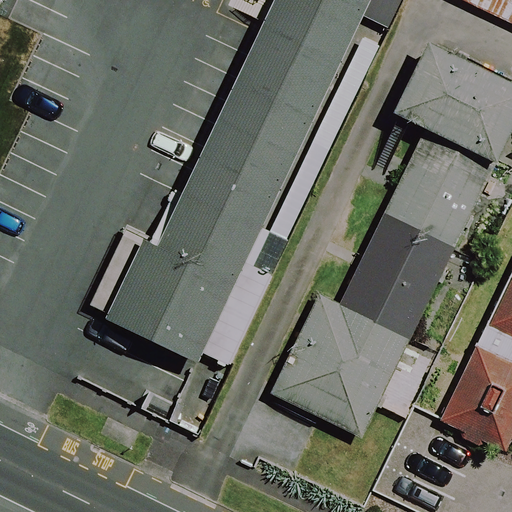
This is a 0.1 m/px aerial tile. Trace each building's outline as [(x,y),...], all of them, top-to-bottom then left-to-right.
[(407,20),(364,0),(296,0),(136,334),(233,381),(407,20)] [(511,0),(460,0),(511,23),(511,0)] [(511,82),(465,59),(426,140),(511,181),(511,82)] [(394,445),(511,199),(511,181),(446,150),(368,312),(342,300),(295,398),(394,445)] [(511,271),(442,418),(510,450),(511,445),(511,271)]
